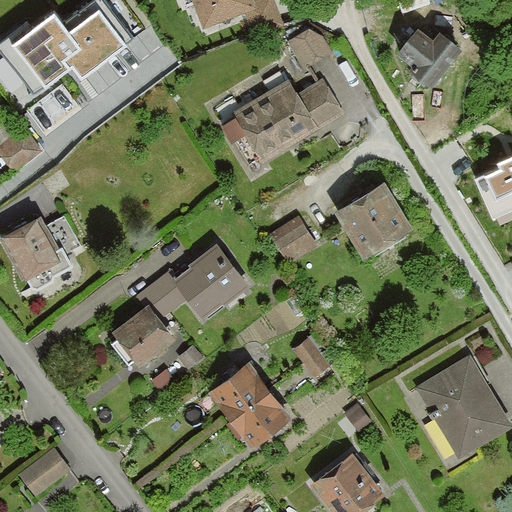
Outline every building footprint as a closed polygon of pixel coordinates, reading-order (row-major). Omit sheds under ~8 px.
[(126,45),(133,39),(104,0),(93,0),(62,23),(82,50),(66,62),(72,69),(73,67),(82,79),(126,46),(126,45)] [(250,0),(195,0),(205,26),(248,10),(253,8),(252,5),(250,0)] [(270,0),(264,0),(252,5),(253,8),(248,10),(257,33),(280,23),(270,0)] [(0,50),(34,97),(72,69),(66,62),(82,50),(62,23),(54,12),(32,28),(28,23),(0,43),(0,50)] [(413,69),(434,86),(464,47),(444,31),(436,40),(420,27),(402,51),(418,63),(413,69)] [(310,32),(291,43),(305,67),(331,51),(322,38),(310,32)] [(292,80),(236,113),(266,162),(345,114),(327,79),(300,94),(292,80)] [(60,123),(44,102),(24,117),(40,138),(60,123)] [(1,148),(15,168),(42,149),(28,129),(1,148)] [(477,182),(493,218),(511,209),(511,159),(499,165),(502,171),(477,182)] [(388,186),(342,213),(367,255),(414,228),(388,186)] [(42,216),(4,236),(27,276),(30,275),(36,286),(42,287),(58,278),(60,274),(75,267),(66,248),(60,251),(42,216)] [(302,217),(274,234),(291,262),(319,245),(302,217)] [(175,276),(190,296),(204,316),(225,300),(226,301),(249,285),(219,244),(175,276)] [(163,316),(190,296),(175,276),(172,272),(142,294),(151,306),(120,329),(144,362),(179,336),(163,316)] [(329,366),(309,340),(296,350),(316,376),(329,366)] [(197,346),(184,356),(192,366),(205,356),(197,346)] [(511,422),(473,357),(422,388),(463,456),(511,427),(511,422)] [(235,420),(272,392),(251,364),(214,392),(235,420)] [(292,418),(272,392),(235,420),(255,446),(292,418)] [(369,422),(358,407),(347,414),(359,430),(369,422)] [(33,502),(70,474),(54,453),(17,481),(33,502)] [(355,455),(315,485),(334,511),(362,511),(385,495),(355,455)]
